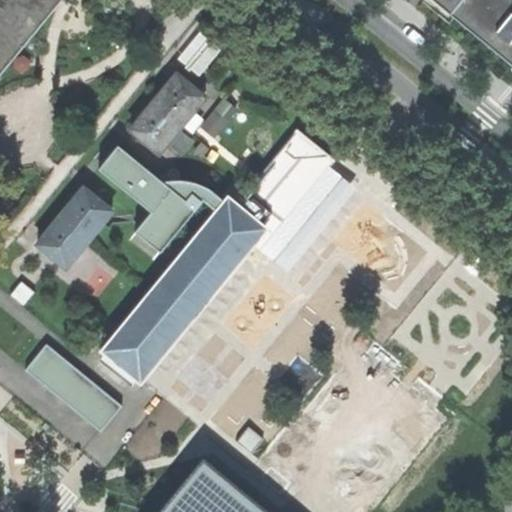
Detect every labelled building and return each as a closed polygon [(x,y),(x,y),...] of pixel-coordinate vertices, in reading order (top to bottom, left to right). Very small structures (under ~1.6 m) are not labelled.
[(0,0),(0,60),(50,0),(0,0)] [(511,0),(435,0),(511,62),(511,0)] [(200,73),(223,46),(203,29),(180,56),(200,73)] [(182,126),(203,100),(175,76),(130,131),(158,154),(182,126)] [(242,205),(271,228),(256,246),(271,258),(300,223),(292,217),(336,163),(316,146),(300,134),(242,205)] [(161,251),(204,197),(125,135),(100,167),(153,209),(136,231),(161,251)] [(244,191),(255,177),(248,171),(237,185),(244,191)] [(86,242),(111,212),(82,188),(35,245),(64,268),(86,242)] [(256,246),(271,228),(242,205),(231,196),(103,353),(143,385),(256,246)] [(174,259),(215,208),(205,200),(164,250),(174,259)] [(95,392),(0,313),(0,354),(75,417),(95,392)] [(463,495),(501,446),(476,426),(437,475),(463,495)]
